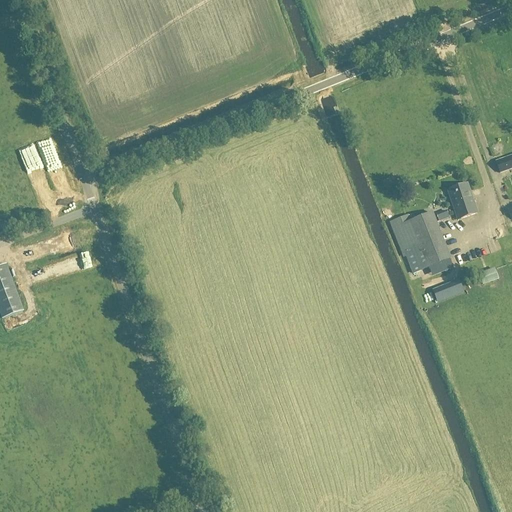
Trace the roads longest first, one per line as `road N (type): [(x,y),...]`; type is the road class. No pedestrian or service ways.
road 1 (unclassified): [(82,180),(511,6)]
road 2 (unclassified): [(199,511),(82,180)]
road 3 (unknown): [(435,37),(489,195),(484,219),(465,236)]
road 4 (unclassified): [(82,180),(19,0)]
